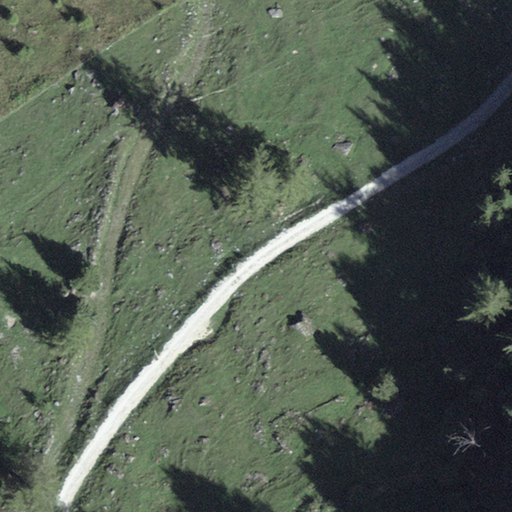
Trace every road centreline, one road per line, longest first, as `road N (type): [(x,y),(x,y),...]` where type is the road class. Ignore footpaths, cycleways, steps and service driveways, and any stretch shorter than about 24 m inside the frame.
road 1 (track): [(60,511),(117,410),(251,264),(406,164),(499,97),(511,77)]
road 2 (track): [(48,511),(135,160),(181,86),(211,0)]
